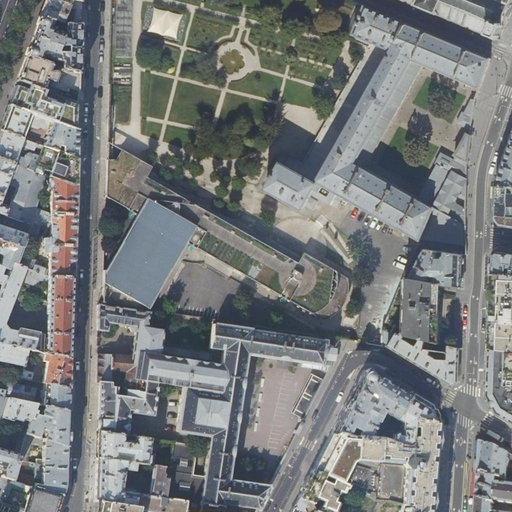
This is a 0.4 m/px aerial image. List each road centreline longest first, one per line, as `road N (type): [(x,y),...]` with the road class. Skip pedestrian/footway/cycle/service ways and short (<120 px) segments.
road 1 (residential): [(76,511),(96,0)]
road 2 (residential): [(272,511),(355,359),(379,358),(465,407)]
road 3 (residential): [(479,235),(465,407)]
road 4 (residential): [(479,235),(483,161),(511,85)]
road 5 (residential): [(511,56),(376,0)]
